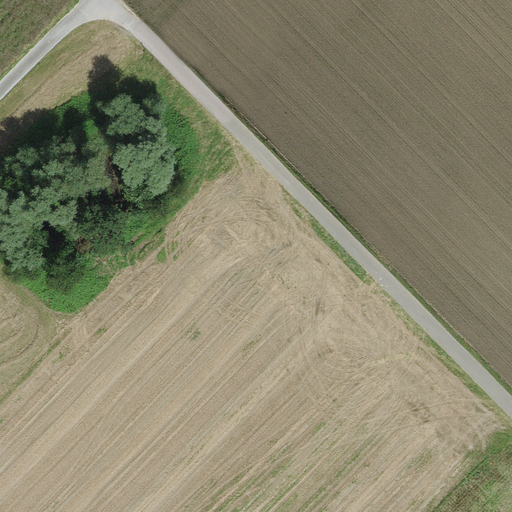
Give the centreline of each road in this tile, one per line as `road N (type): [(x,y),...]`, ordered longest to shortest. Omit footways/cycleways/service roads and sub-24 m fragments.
road 1 (track): [(103,0),(511,411)]
road 2 (track): [(87,0),(0,88)]
